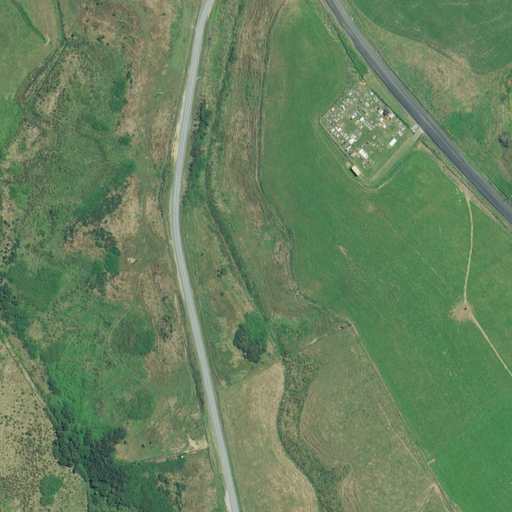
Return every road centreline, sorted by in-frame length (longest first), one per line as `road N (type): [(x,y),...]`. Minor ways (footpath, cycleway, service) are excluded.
road 1 (unclassified): [(203,0),(187,53),(169,208),(228,511)]
road 2 (unclassified): [(331,0),(404,106),(511,214)]
